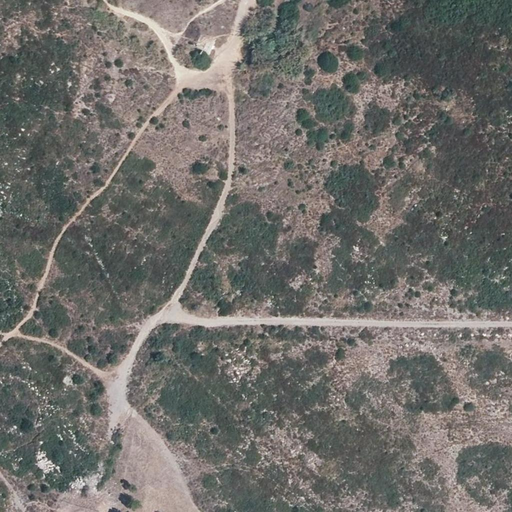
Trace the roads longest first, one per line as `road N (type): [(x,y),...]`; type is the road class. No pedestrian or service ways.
road 1 (track): [(229,50),(228,185),(161,320),(132,352),(117,397)]
road 2 (track): [(161,320),(511,322)]
road 3 (track): [(181,87),(153,24),(105,0)]
